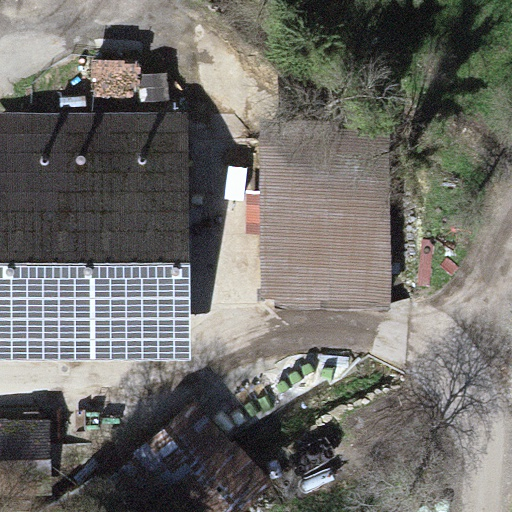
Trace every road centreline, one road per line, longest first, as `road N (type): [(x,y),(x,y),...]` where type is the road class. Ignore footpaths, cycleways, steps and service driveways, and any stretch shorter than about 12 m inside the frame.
road 1 (track): [(0,387),(142,381),(240,341),(306,327),(478,332),(511,243)]
road 2 (track): [(480,511),(478,332)]
